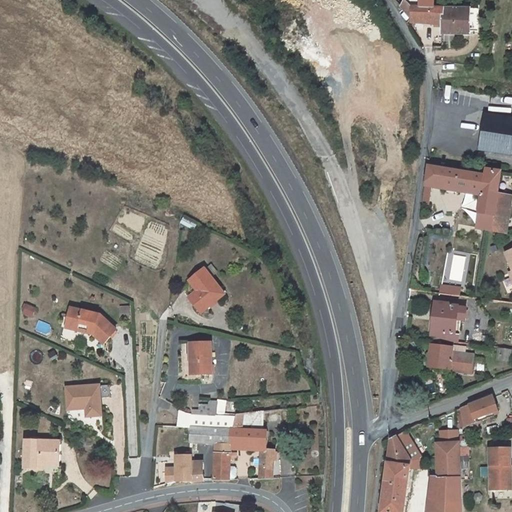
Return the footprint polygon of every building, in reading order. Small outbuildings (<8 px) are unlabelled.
[(400,7),(411,18),(424,20),(432,20),(432,24),(432,25),(444,26),(446,9),(412,8),(405,1),(400,7)] [(459,9),(446,9),(444,26),(443,34),(455,34),(469,35),(470,29),(470,19),(470,10),(459,9)] [(455,34),(443,34),(443,43),(455,44),(455,34)] [(511,117),(484,113),(478,151),(511,156),(511,117)] [(478,195),(481,196),(484,175),(431,167),(428,167),(425,187),(432,188),(444,190),(445,186),(463,189),(478,191),(478,195)] [(484,171),(484,175),(481,196),(497,198),(498,194),(500,177),(501,172),(484,171)] [(432,188),(425,187),(422,205),(429,206),(432,188)] [(497,198),(494,216),(493,221),(508,223),(511,197),(511,195),(510,195),(498,194),(497,198)] [(479,214),(494,216),(497,198),(481,196),(479,214)] [(477,229),(492,231),(493,221),(494,216),(479,214),(477,229)] [(195,223),(185,218),(182,223),(193,228),(195,223)] [(493,221),(492,231),(506,234),(508,223),(493,221)] [(205,269),(190,282),(198,292),(202,297),(194,304),(202,314),(226,295),(205,269)] [(440,294),(460,296),(460,289),(441,286),(440,294)] [(194,304),(202,297),(198,292),(190,298),(194,304)] [(432,340),(454,343),(458,343),(459,334),(456,334),(457,325),(461,325),(462,320),(465,321),(466,309),(458,308),(458,307),(448,306),(448,305),(436,303),(432,340)] [(34,308),(27,306),(25,311),(24,314),(31,317),(34,308)] [(89,331),(89,333),(95,335),(105,344),(117,330),(100,315),(72,309),(69,319),(72,319),(70,329),(86,333),(86,330),(89,331)] [(191,344),(191,375),(212,375),(212,344),(191,344)] [(450,369),(450,371),(452,353),(453,348),(431,345),(430,355),(430,358),(429,367),(450,369)] [(473,355),(452,353),(450,371),(471,373),(473,355)] [(90,408),(91,417),(103,416),(101,386),(67,388),(69,410),(87,409),(87,408),(90,408)] [(499,411),(493,396),(461,408),(465,427),(475,423),(474,420),(499,411)] [(217,417),(217,412),(225,412),(226,402),(218,401),(218,403),(210,402),(210,406),(200,406),(200,412),(200,416),(217,417)] [(232,429),(234,430),(237,418),(225,417),(217,417),(200,416),(194,416),(193,415),(193,416),(186,415),(181,412),(179,427),(191,427),(232,429)] [(237,415),(237,418),(234,430),(262,431),(263,412),(237,415)] [(216,454),(231,455),(231,450),(232,447),(232,429),(191,427),(191,443),(216,445),(216,454)] [(262,452),(268,451),(268,431),(262,431),(234,430),(232,429),(232,447),(247,448),(262,449),(262,452)] [(441,432),(441,444),(458,443),(458,431),(441,432)] [(406,433),(397,438),(399,442),(408,437),(406,433)] [(397,438),(396,437),(392,440),(381,511),(404,511),(410,467),(411,461),(399,442),(397,438)] [(408,437),(399,442),(411,461),(410,467),(421,469),(422,459),(408,437)] [(38,465),(44,465),(60,466),(61,442),(26,441),(26,469),(38,469),(38,465)] [(454,490),(462,489),(460,443),(458,443),(441,444),(437,444),(438,476),(440,478),(453,478),(454,490)] [(507,467),(511,468),(511,449),(490,450),(490,490),(507,490),(507,467)] [(276,451),(268,451),(262,452),(261,479),(274,479),(275,461),(276,451)] [(230,480),(231,455),(216,454),(215,480),(226,480),(230,480)] [(193,457),(177,457),(177,469),(177,481),(194,482),(205,481),(203,469),(205,469),(204,462),(193,462),(193,457)] [(177,481),(177,469),(167,469),(168,485),(177,481)] [(430,511),(462,511),(462,489),(454,490),(453,478),(440,478),(438,476),(435,477),(430,511)]
